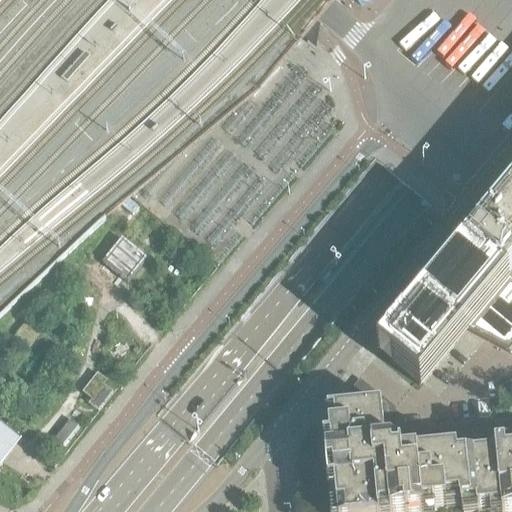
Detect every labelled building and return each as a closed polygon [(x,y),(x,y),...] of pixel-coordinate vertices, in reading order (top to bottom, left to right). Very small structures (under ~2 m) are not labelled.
[(274,36),(232,78),(254,98),(276,71),(274,36)] [(511,194),(477,237),(481,240),(472,250),(469,247),(468,247),(468,246),(461,254),(462,255),(511,296),(511,194)] [(106,262),(103,265),(109,271),(112,273),(113,274),(127,286),(146,262),(147,262),(145,260),(143,258),(133,250),(132,249),(129,246),(123,241),(122,242),(118,246),(109,257),(106,262)] [(510,354),(511,350),(511,296),(462,255),(451,268),(455,271),(395,342),(391,339),(380,353),(420,387),(466,332),(510,354)] [(25,327),(17,338),(30,348),(38,338),(25,327)] [(98,376),(83,395),(92,403),(89,406),(90,407),(99,415),(114,395),(105,388),(108,383),(99,376),(98,376)] [(457,454),(441,456),(402,460),(401,457),(394,451),(399,445),(395,411),(360,383),(344,402),(345,414),(327,416),(328,430),(323,431),(327,473),(329,488),(335,487),(338,511),(423,511),(424,511),(434,511),(435,511),(447,511),(447,508),(462,506),(462,511),(511,511),(511,448),(495,450),(496,457),(458,461),(457,454)] [(470,428),(471,440),(475,442),(492,441),(496,435),(494,425),(491,422),(473,424),(470,428)] [(466,440),(465,428),(462,425),(443,427),(441,431),(442,437),(453,435),(454,444),(463,444),(466,440)] [(0,462),(16,442),(0,428),(0,462)] [(431,439),(431,438),(431,432),(425,429),(408,431),(405,435),(406,446),(410,449),(420,448),(419,440),(431,439)]
